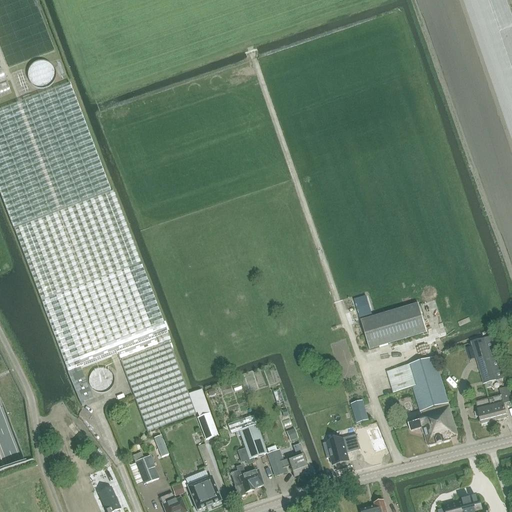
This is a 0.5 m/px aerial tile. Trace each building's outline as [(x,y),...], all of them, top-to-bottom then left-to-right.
[(29,0),(0,0),(0,10),(30,0),(29,0)] [(31,2),(0,13),(0,26),(35,13),(31,2)] [(36,16),(0,29),(0,35),(2,41),(40,27),(36,16)] [(41,30),(3,44),(7,55),(45,40),(41,30)] [(47,44),(9,58),(13,69),(51,55),(47,44)] [(52,58),(14,72),(18,83),(56,69),(52,58)] [(57,72),(19,86),(23,97),(62,83),(57,72)] [(70,84),(0,109),(0,195),(13,229),(41,302),(67,373),(68,374),(118,355),(121,361),(120,361),(147,433),(195,415),(188,395),(168,343),(170,342),(113,192),(111,193),(70,84)] [(7,84),(0,86),(0,98),(11,94),(7,84)] [(360,319),(372,316),(366,298),(354,301),(360,319)] [(427,334),(419,305),(361,322),(370,351),(427,334)] [(491,336),(470,343),(482,385),(503,379),(491,336)] [(387,373),(393,394),(412,388),(420,414),(406,419),(410,433),(421,429),(427,448),(451,441),(450,439),(458,436),(434,358),(387,373)] [(111,384),(112,382),(111,379),(110,376),(109,374),(108,373),(106,371),(104,370),(102,369),(99,368),(96,369),(93,369),(91,371),(89,372),(88,374),(86,376),(85,379),(85,381),(85,384),(86,386),(87,388),(88,390),(91,392),(93,393),(95,394),(98,395),(101,394),(103,394),(105,393),(108,391),(109,389),(110,387),(111,384)] [(499,397),(488,399),(493,422),(506,419),(502,404),(510,402),(507,387),(498,390),(499,397)] [(200,391),(188,395),(195,415),(197,419),(209,415),(200,391)] [(279,391),(272,393),(277,404),(283,402),(279,391)] [(481,425),(493,422),(488,399),(475,402),(481,425)] [(361,402),(351,405),(357,425),(367,421),(361,402)] [(209,415),(197,419),(205,441),(217,437),(209,415)] [(256,426),(239,432),(240,437),(245,449),(249,461),(250,460),(253,459),(266,454),(256,426)] [(290,442),(298,439),(294,430),(286,432),(290,442)] [(323,445),(327,460),(327,458),(330,457),(331,459),(333,466),(348,462),(346,455),(346,453),(359,450),(359,451),(360,451),(356,436),(355,436),(356,437),(324,446),(323,444),(323,445)] [(161,437),(154,439),(161,458),(168,455),(161,437)] [(296,457),(303,455),(299,446),(293,448),(296,457)] [(279,451),(267,455),(275,478),(287,473),(286,468),(283,462),(279,451)] [(243,452),(237,454),(242,466),(247,464),(247,462),(243,452)] [(132,457),(143,485),(158,480),(150,457),(143,459),(141,454),(132,457)] [(287,461),(283,462),(286,468),(290,467),(294,478),(307,473),(304,464),(306,464),(303,455),(287,461)] [(244,494),(253,491),(253,490),(262,487),(257,472),(244,476),(241,467),(236,469),(237,472),(230,475),(234,488),(233,488),(236,497),(237,497),(238,498),(245,496),(244,494)] [(189,492),(196,511),(206,508),(206,509),(212,507),(211,506),(221,502),(211,478),(187,488),(189,492)] [(116,511),(120,511),(110,488),(102,492),(110,510),(107,511),(106,511),(116,511)] [(175,501),(174,498),(172,495),(160,500),(164,511),(185,511),(181,499),(175,501)] [(478,499),(445,508),(445,511),(487,511),(486,509),(481,510),(478,499)] [(376,505),(374,505),(375,508),(375,507),(376,511),(386,511),(384,503),(382,503),(381,502),(376,503),(376,505)]
